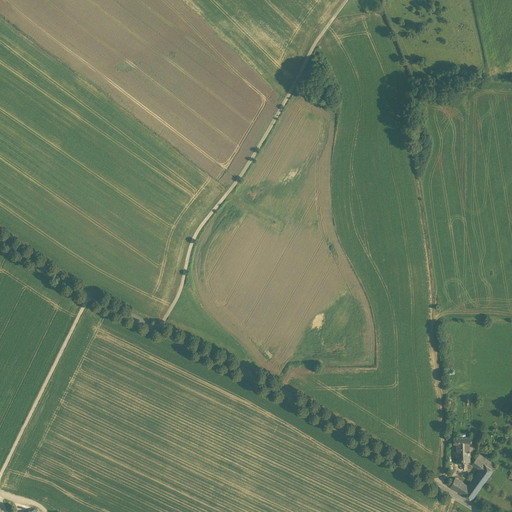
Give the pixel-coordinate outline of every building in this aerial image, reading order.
[(470,443),(456,443),(456,452),(455,452),(455,455),(457,455),(470,455),(470,443)] [(479,454),(476,458),(484,464),(493,470),(496,466),(479,454)] [(480,469),(484,464),(476,458),(472,464),(475,466),(480,469)] [(468,486),(462,494),(472,500),(493,470),(484,464),(480,469),(477,473),(468,486)] [(450,487),(462,494),(468,486),(455,478),(450,487)]
